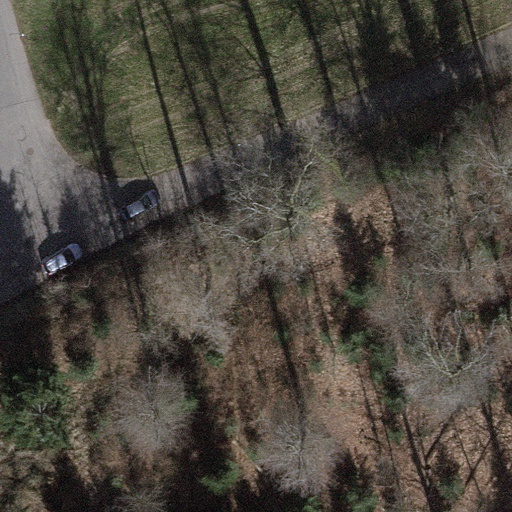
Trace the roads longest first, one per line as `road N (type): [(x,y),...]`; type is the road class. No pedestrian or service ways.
road 1 (residential): [(59,249),(511,66)]
road 2 (residential): [(0,55),(59,249)]
